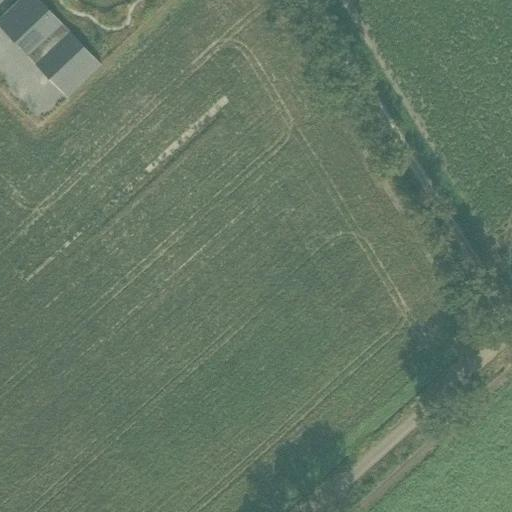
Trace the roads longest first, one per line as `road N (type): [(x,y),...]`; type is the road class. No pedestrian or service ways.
road 1 (track): [(511,317),(313,0)]
road 2 (unclassified): [(309,511),(511,332)]
